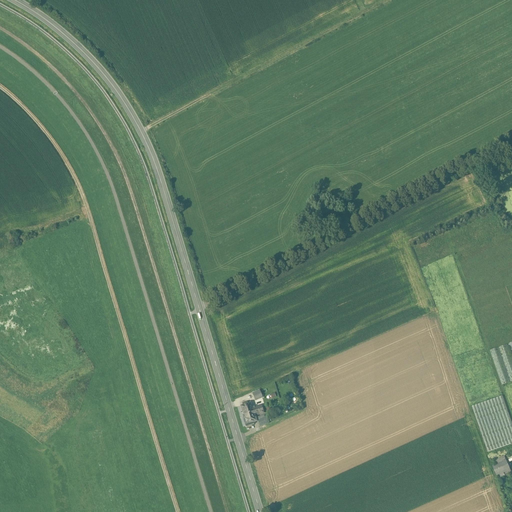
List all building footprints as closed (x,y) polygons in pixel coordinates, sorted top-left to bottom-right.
[(511,341),(492,349),(504,383),(511,380),(511,341)] [(259,390),(252,393),(255,400),(262,397),(259,390)] [(511,416),(504,394),(474,405),(489,451),(511,443),(511,416)] [(250,402),(247,403),(246,401),(243,402),(243,404),(240,405),(241,411),(242,411),(243,414),(255,410),(255,408),(252,409),(250,402)] [(255,410),(243,414),(244,418),(245,423),(248,422),(249,424),(253,423),(252,421),(256,420),(253,413),(256,413),(255,410)] [(506,455),(497,459),(498,463),(495,464),(499,475),(511,468),(506,455)]
